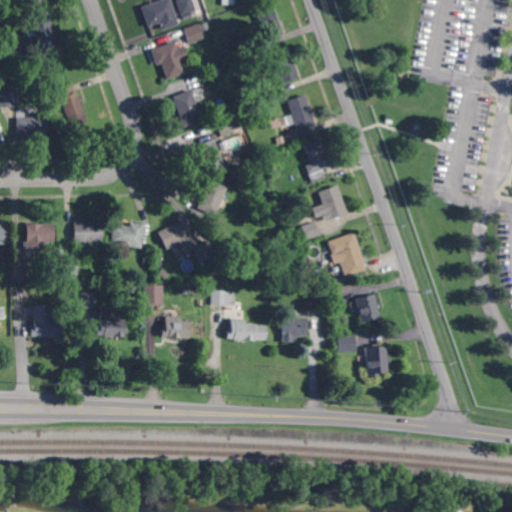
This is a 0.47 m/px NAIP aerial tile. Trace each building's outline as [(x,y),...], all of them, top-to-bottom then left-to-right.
[(28,9),(24,0),(41,0),(43,3),(28,9)] [(167,0),(173,16),(174,16),(176,22),(165,26),(163,21),(145,27),(138,7),(158,0),(167,0)] [(179,14),(174,0),(189,0),(193,10),(179,14)] [(273,17),(275,16),(280,34),(263,40),(254,12),(272,6),(272,8),(271,8),(273,17)] [(37,43),(28,17),(45,12),(53,37),(37,43)] [(202,32),(199,24),(206,22),(208,30),(202,32)] [(186,43),(182,29),(197,24),(200,39),(186,43)] [(241,56),(237,42),(251,38),(255,52),(241,56)] [(184,57),(178,59),(183,74),(164,80),(159,62),(152,64),(148,49),(172,42),(172,43),(179,41),(184,57)] [(12,60),(9,48),(24,44),(28,55),(12,60)] [(296,77),(279,83),(272,63),(267,64),(265,58),(287,50),(296,77)] [(72,93),(75,92),(84,122),(67,127),(55,88),(69,84),(72,93)] [(181,127),(171,96),(189,90),(199,122),(181,127)] [(16,107),(0,106),(0,91),(16,92),(16,107)] [(312,124),(294,129),(290,114),(285,116),(283,109),(288,107),(286,100),(303,95),(312,124)] [(250,118),(248,110),(256,107),(259,115),(250,118)] [(43,137),(30,137),(30,141),(14,141),(14,118),(43,118),(43,137)] [(219,136),(214,123),(228,118),(233,131),(219,136)] [(222,166),(204,173),(197,157),(195,158),(190,147),(212,139),(222,166)] [(309,183),(303,166),(307,164),(301,146),(319,139),(329,167),(322,170),(324,177),(309,183)] [(213,215),(195,207),(209,179),(226,188),(213,215)] [(323,221),(321,215),(315,218),(311,207),(321,204),(317,192),(336,185),(346,213),(323,221)] [(197,247),(182,254),(177,243),(164,250),(155,232),(183,218),(197,247)] [(304,239),(299,227),(313,222),(317,234),(304,239)] [(100,241),(72,241),(72,223),(100,223),(100,241)] [(139,247),(108,242),(112,224),(128,226),(128,223),(143,225),(139,247)] [(52,243),(43,243),(43,250),(26,250),(26,242),(24,242),(24,224),(52,224),(52,243)] [(362,261),(361,261),(364,269),(346,275),(338,253),(331,256),(326,242),(352,233),(362,261)] [(295,258),(292,249),(300,246),(303,255),(295,258)] [(254,264),(250,261),(250,262),(245,257),(252,250),(256,254),(256,255),(259,258),(254,264)] [(60,280),(59,262),(76,261),(76,279),(60,280)] [(26,280),(11,280),(11,264),(25,264),(26,280)] [(161,303),(142,303),(143,285),(161,286),(161,303)] [(13,301),(13,288),(24,288),(24,301),(13,301)] [(93,308),(76,307),(77,291),(94,292),(93,308)] [(233,305),(209,305),(209,291),(233,291),(233,305)] [(360,321),(355,298),(374,294),(378,317),(360,321)] [(58,338),(36,337),(36,336),(29,336),(29,327),(32,327),(33,305),(49,306),(49,319),(59,319),(58,338)] [(123,337),(101,337),(101,335),(95,335),(95,327),(99,327),(99,306),(113,306),(113,320),(123,321),(123,337)] [(304,337),(295,337),(295,339),(291,339),(291,341),(281,341),(281,317),(304,317),(304,337)] [(188,338),(166,338),(166,337),(160,337),(160,330),(164,330),(164,318),(177,318),(177,321),(188,321),(188,338)] [(264,339),(254,339),(254,340),(239,340),(239,341),(231,341),(231,340),(225,340),(225,331),(229,331),(229,319),(243,319),(243,323),(254,323),(254,325),(264,325),(264,339)] [(337,353),(336,336),(353,335),(355,352),(337,353)] [(367,378),(364,349),(385,346),(388,372),(377,373),(378,377),(367,378)]
